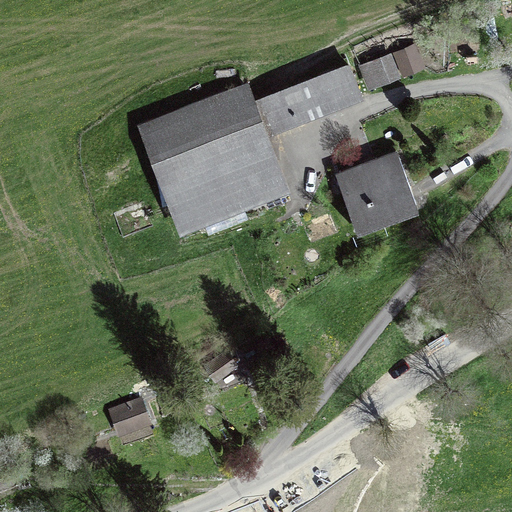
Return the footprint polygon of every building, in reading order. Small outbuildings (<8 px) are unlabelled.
[(424,63),(417,44),(399,51),(407,70),(424,63)] [(391,51),(362,63),(367,74),(380,69),(384,80),(400,74),(391,51)] [(256,101),(250,83),(145,123),(183,225),(266,194),(262,183),(283,175),(267,131),(364,95),(353,65),(256,101)] [(327,197),(335,219),(396,197),(379,150),(358,158),(322,170),(331,196),(327,197)] [(236,363),(227,351),(206,365),(215,379),(236,363)] [(147,420),(139,400),(113,410),(120,430),(147,420)] [(0,469),(13,465),(8,450),(0,453),(0,480),(2,480),(0,473),(0,469)]
